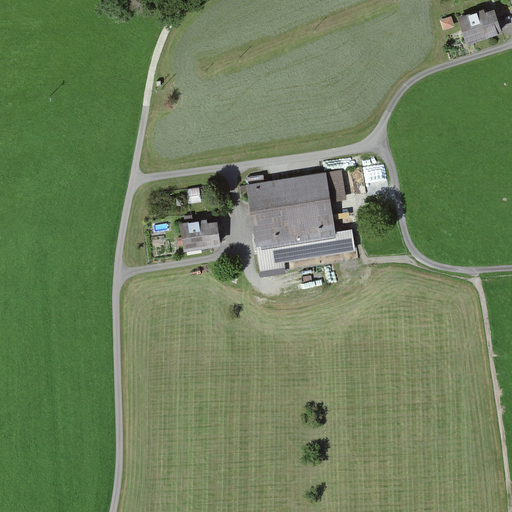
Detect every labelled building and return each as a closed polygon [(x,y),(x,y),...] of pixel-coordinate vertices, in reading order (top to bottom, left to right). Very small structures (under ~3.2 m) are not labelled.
[(466,44),(502,35),(495,8),(459,17),(466,44)] [(451,17),(441,19),(443,29),(453,27),(451,17)] [(336,169),(248,183),(258,248),(265,272),(363,257),(358,226),(347,228),(336,169)] [(217,219),(180,223),(184,252),(221,248),(217,219)] [(320,286),(342,281),(340,271),(318,276),(320,286)]
